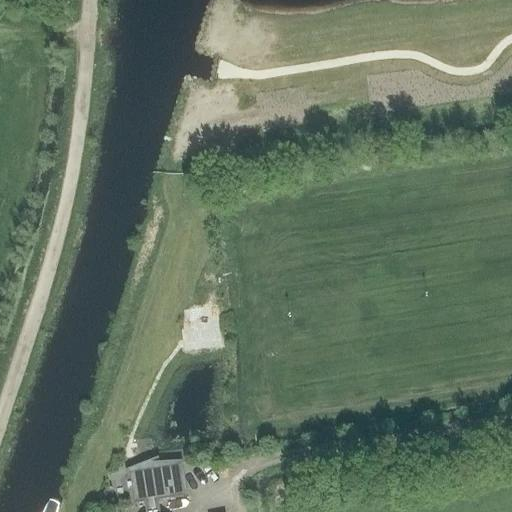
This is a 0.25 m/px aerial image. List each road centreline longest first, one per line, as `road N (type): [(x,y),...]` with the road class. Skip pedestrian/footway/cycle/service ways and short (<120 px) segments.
road 1 (track): [(0,430),(68,212),(93,0)]
road 2 (track): [(511,418),(257,463),(238,474),(242,511)]
